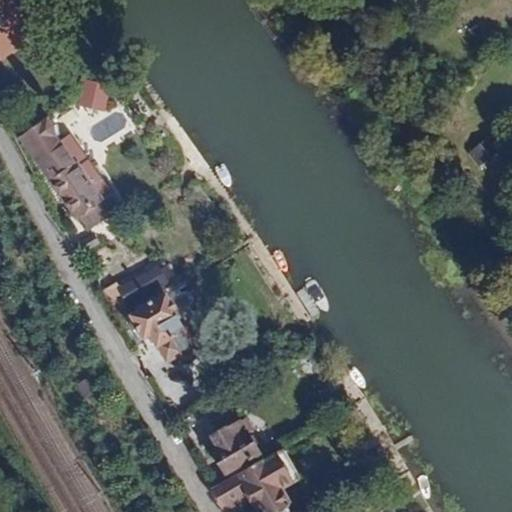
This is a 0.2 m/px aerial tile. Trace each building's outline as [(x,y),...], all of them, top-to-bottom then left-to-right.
[(0,6),(0,54),(18,43),(6,24),(9,22),(1,8),(0,6)] [(48,119),(21,140),(83,215),(92,206),(102,218),(125,201),(79,144),(69,152),(55,135),(54,126),(48,119)] [(476,164),(497,151),(489,137),(467,151),(476,164)] [(139,293),(145,302),(160,291),(154,283),(139,293)] [(139,306),(144,314),(137,318),(149,338),(156,334),(173,361),(181,355),(185,358),(189,360),(192,359),(196,357),(198,354),(199,351),(199,347),(197,342),(163,289),(160,291),(145,302),(139,306)] [(87,384),(77,390),(86,404),(96,397),(87,384)] [(225,474),(228,472),(233,479),(262,462),(257,454),(259,453),(230,406),(208,421),(216,435),(213,437),(222,449),(213,455),(225,474)] [(225,511),(250,495),(261,511),(289,511),(286,507),(293,503),(283,487),(299,477),(283,450),(262,462),(233,479),(214,491),(225,511)]
